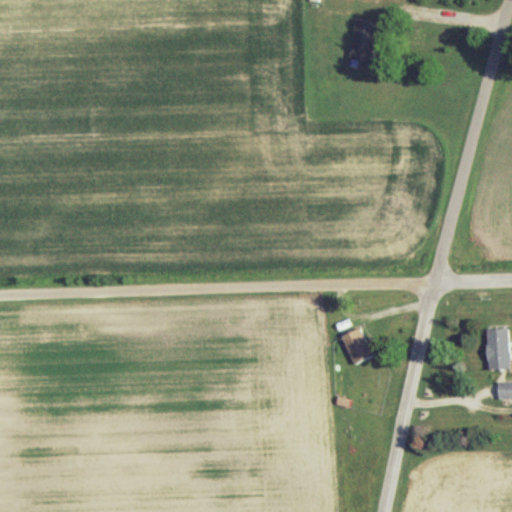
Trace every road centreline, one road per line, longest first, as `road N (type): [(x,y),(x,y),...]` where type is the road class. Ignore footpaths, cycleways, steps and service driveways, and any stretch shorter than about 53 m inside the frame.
road 1 (residential): [(379,511),(427,286),(507,0)]
road 2 (residential): [(0,298),(427,286)]
